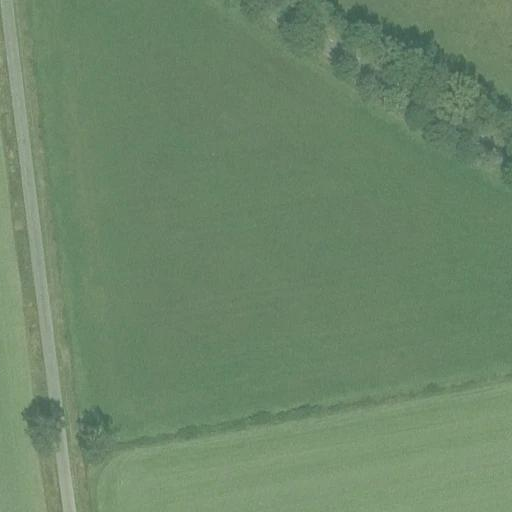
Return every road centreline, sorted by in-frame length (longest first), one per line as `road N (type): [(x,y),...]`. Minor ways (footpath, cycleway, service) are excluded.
road 1 (unclassified): [(68,511),(5,0)]
road 2 (tertiary): [(511,151),(266,0)]
